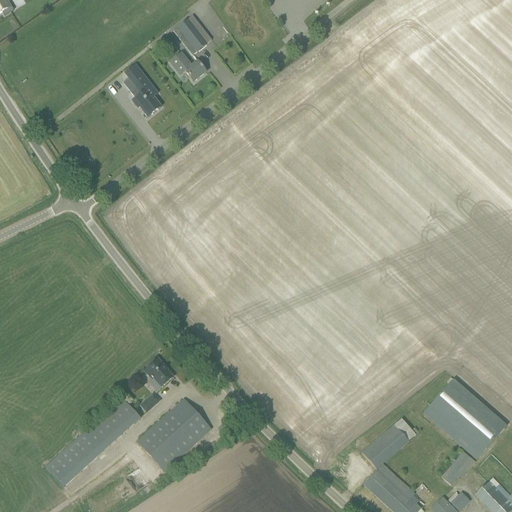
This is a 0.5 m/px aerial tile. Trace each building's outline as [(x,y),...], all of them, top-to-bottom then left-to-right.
[(0,0),(0,13),(2,13),(4,17),(13,11),(7,0),(6,0),(5,1),(4,0),(0,0)] [(192,17),(173,32),(179,40),(184,37),(197,53),(211,41),(199,25),(192,17)] [(206,73),(200,65),(198,63),(192,68),(186,61),(187,60),(181,53),(170,63),(180,76),(185,73),(193,83),(206,73)] [(129,80),(123,84),(131,94),(135,99),(132,102),(138,109),(139,108),(148,119),(161,108),(153,98),(157,95),(135,66),(125,74),(129,80)] [(157,360),(149,367),(149,366),(143,372),(152,382),(148,384),(156,393),(165,385),(172,379),(163,369),(164,368),(157,360)] [(479,458),(506,428),(454,382),(427,414),(479,458)] [(159,402),(153,395),(140,407),(146,413),(159,402)] [(183,401),(176,408),(137,443),(164,472),(210,430),(183,401)] [(140,420),(124,402),(87,435),(103,453),(140,420)] [(369,448),(361,454),(376,472),(363,486),(390,511),(418,511),(420,511),(415,506),(419,503),(412,497),(414,495),(412,493),(381,466),(416,436),(402,420),(369,448)] [(464,454),(441,479),(450,487),(459,477),(461,479),(475,464),(464,454)] [(475,496),(489,511),(510,511),(511,511),(511,500),(492,479),(475,496)] [(71,495),(80,487),(74,480),(65,489),(71,495)] [(460,511),(469,503),(461,495),(451,505),(458,511),(460,511)] [(432,511),(454,511),(442,499),(431,511),(432,511)]
